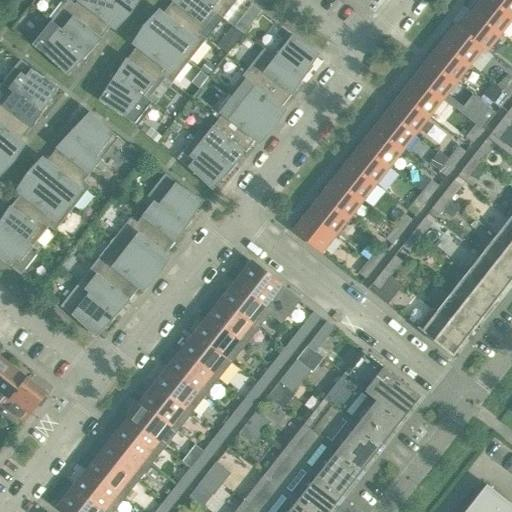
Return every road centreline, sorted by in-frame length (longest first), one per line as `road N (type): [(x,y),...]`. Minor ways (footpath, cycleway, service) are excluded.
road 1 (residential): [(473,403),(236,215)]
road 2 (residential): [(236,215),(369,49)]
road 3 (residential): [(104,380),(236,215)]
road 4 (residential): [(0,511),(104,380)]
road 5 (residential): [(386,511),(473,403)]
road 6 (residential): [(104,380),(0,298)]
